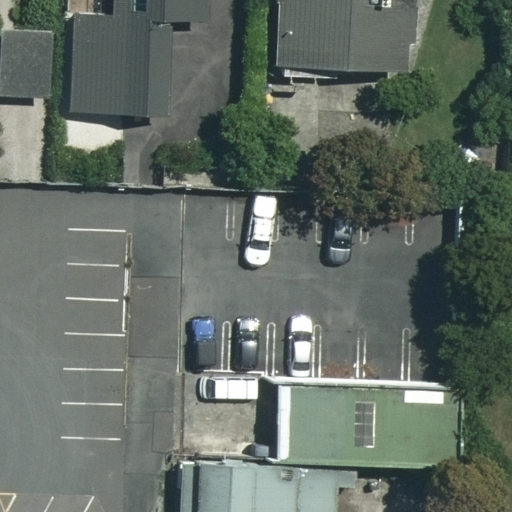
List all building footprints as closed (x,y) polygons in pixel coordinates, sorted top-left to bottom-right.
[(64,114),(166,117),(169,24),(205,25),(206,0),(107,0),(107,15),(67,13),(64,114)] [(271,0),(269,68),(403,74),(406,0),(271,0)] [(42,29),(0,29),(0,90),(42,90),(42,29)] [(40,110),(0,109),(0,178),(39,179),(40,110)] [(267,456),(330,457),(452,460),(454,385),(269,380),(267,456)] [(328,511),(330,457),(267,456),(175,454),(175,457),(173,511),(328,511)]
